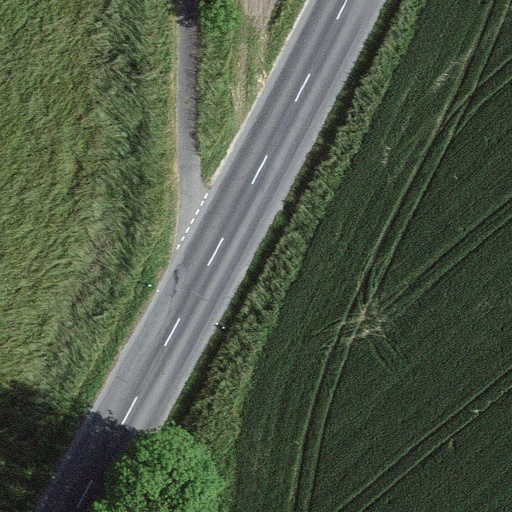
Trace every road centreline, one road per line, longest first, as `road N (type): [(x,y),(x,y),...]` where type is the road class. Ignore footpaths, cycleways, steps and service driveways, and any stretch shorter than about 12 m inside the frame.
road 1 (secondary): [(72,511),(345,0)]
road 2 (track): [(195,287),(184,0)]
